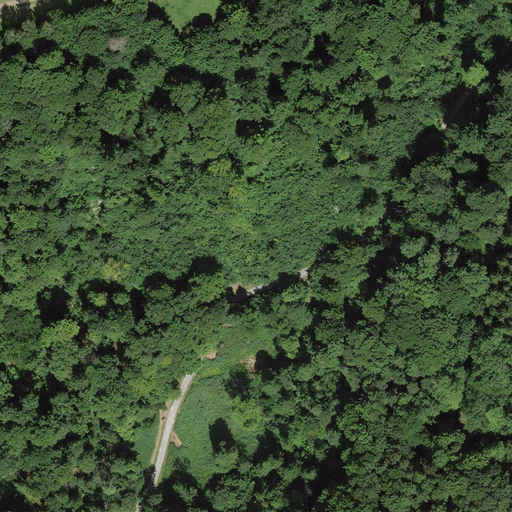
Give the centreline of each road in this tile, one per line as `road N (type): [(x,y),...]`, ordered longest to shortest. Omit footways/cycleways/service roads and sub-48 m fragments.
road 1 (track): [(511,52),(459,106),(380,225),(224,310),(187,379),(150,479),(126,511)]
road 2 (track): [(309,269),(322,388),(345,426)]
